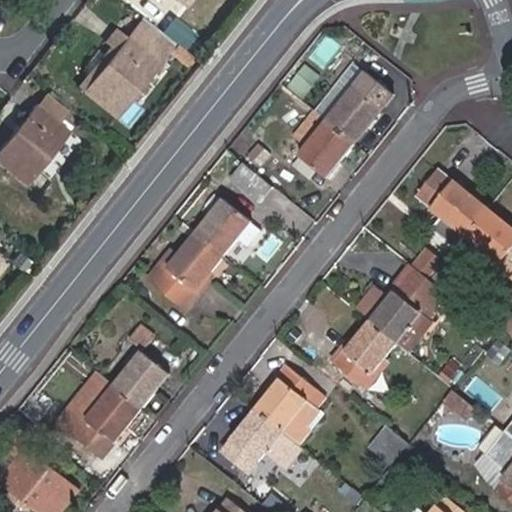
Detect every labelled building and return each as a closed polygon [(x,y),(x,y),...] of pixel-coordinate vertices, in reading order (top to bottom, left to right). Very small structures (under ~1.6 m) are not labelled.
[(164,33),(188,50),(200,32),(176,16),(164,33)] [(119,46),(127,36),(117,28),(109,38),(119,46)] [(117,118),(161,64),(156,59),(164,49),(144,33),(135,43),(127,36),(119,46),(83,91),(117,118)] [(349,68),(295,136),(306,145),(361,78),(349,68)] [(365,73),(325,122),(354,145),(393,95),(365,73)] [(43,96),(36,104),(70,130),(77,123),(43,96)] [(0,164),(26,186),(70,130),(36,104),(0,148),(0,164)] [(354,145),(325,122),(296,158),(326,181),(354,145)] [(275,189),(249,168),(236,184),(263,205),(275,189)] [(464,238),(487,209),(437,169),(414,197),(431,211),(434,207),(443,215),(440,218),(428,233),(452,253),(464,238)] [(222,200),(196,234),(224,256),(250,223),(222,200)] [(431,211),(440,218),(443,215),(434,207),(431,211)] [(511,229),(487,209),(464,238),(500,266),(511,275),(511,229)] [(224,256),(196,234),(176,259),(169,253),(148,279),(183,307),(224,256)] [(428,250),(414,267),(428,278),(441,261),(428,250)] [(402,282),(428,304),(441,288),(428,278),(414,267),(402,282)] [(402,282),(370,321),(397,343),(428,304),(402,282)] [(397,343),(370,321),(333,365),(361,388),(397,343)] [(140,353),(113,386),(142,409),(168,376),(140,353)] [(288,368),(255,410),(282,432),(306,401),(317,409),(326,398),(288,368)] [(388,370),(372,388),(387,401),(403,383),(388,370)] [(142,409),(113,386),(73,436),(101,459),(142,409)] [(453,390),(445,400),(450,405),(459,395),(453,390)] [(459,395),(450,405),(467,419),(476,408),(459,395)] [(282,432),(255,410),(230,441),(258,463),(282,432)] [(392,465),(409,444),(388,427),(371,448),(392,465)] [(511,501),(511,435),(505,430),(485,455),(507,473),(495,487),(511,501)] [(0,477),(0,482),(37,511),(61,511),(77,492),(23,449),(0,477)] [(332,489),(338,476),(318,466),(311,479),(332,489)] [(432,511),(463,511),(445,497),(432,511)] [(244,511),(229,499),(218,511),(244,511)]
